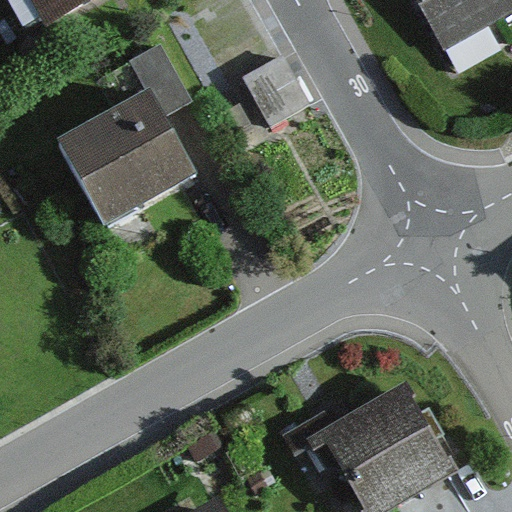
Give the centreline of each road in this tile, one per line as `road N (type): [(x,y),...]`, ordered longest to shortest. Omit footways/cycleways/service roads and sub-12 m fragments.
road 1 (residential): [(0,473),(436,245)]
road 2 (residential): [(436,245),(298,0)]
road 3 (residential): [(436,245),(511,392)]
